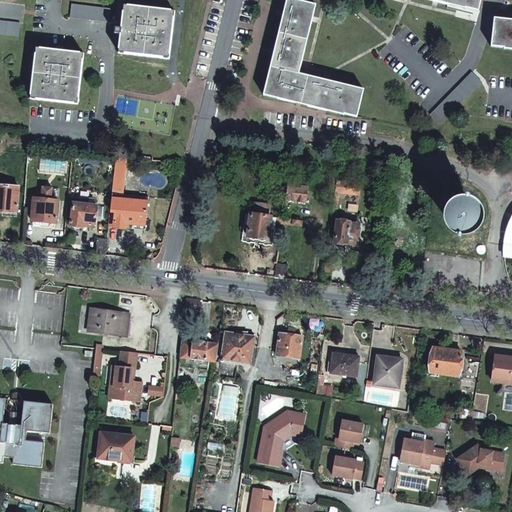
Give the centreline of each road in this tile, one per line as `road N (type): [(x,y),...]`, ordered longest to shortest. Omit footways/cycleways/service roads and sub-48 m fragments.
road 1 (residential): [(208,110),(371,130),(426,161),(485,179),(505,197),(499,279)]
road 2 (secondary): [(171,279),(511,324)]
road 3 (unknown): [(56,492),(69,365),(48,349),(26,346)]
road 4 (residential): [(208,110),(171,279)]
road 5 (secondary): [(0,259),(171,279)]
